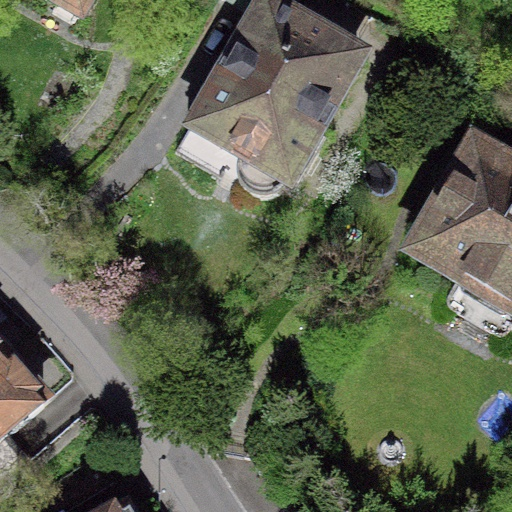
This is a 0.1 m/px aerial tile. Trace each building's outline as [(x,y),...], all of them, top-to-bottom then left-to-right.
[(45,0),(80,20),(90,0),(45,0)] [(260,0),(222,0),(234,7),(251,17),(260,0)] [(198,133),(198,134),(243,160),(241,164),(239,168),(238,172),(238,177),(239,181),(240,185),(242,189),(245,192),(248,196),(251,198),(255,199),(260,201),(264,201),(268,201),(273,199),(277,198),(280,195),(283,192),(286,189),(288,185),(298,191),(325,146),(314,140),(357,66),(267,14),(224,88),(214,82),(195,115),(188,127),(198,133)] [(511,177),(476,157),(418,258),(466,285),(470,278),(511,302),(511,311),(511,312),(511,177)] [(0,354),(0,492),(28,468),(5,442),(44,408),(14,374),(16,372),(8,363),(0,354)]
